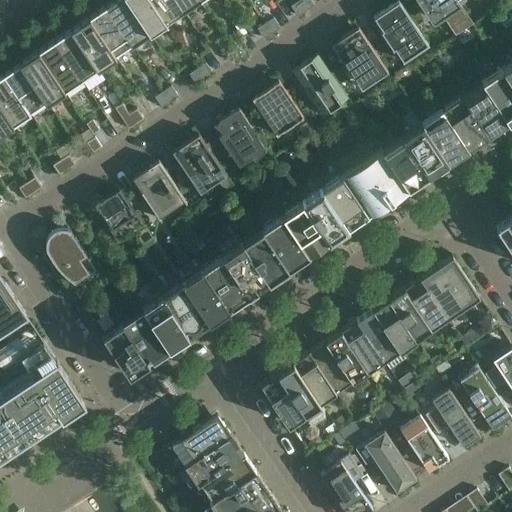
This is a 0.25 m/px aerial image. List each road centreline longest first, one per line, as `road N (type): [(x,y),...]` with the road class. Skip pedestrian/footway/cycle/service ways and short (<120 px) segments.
road 1 (residential): [(7,231),(350,0)]
road 2 (residential): [(214,363),(452,206)]
road 3 (residential): [(131,421),(7,231)]
road 4 (residential): [(316,511),(214,363)]
road 5 (residential): [(0,510),(131,421)]
road 6 (residential): [(405,511),(511,440)]
